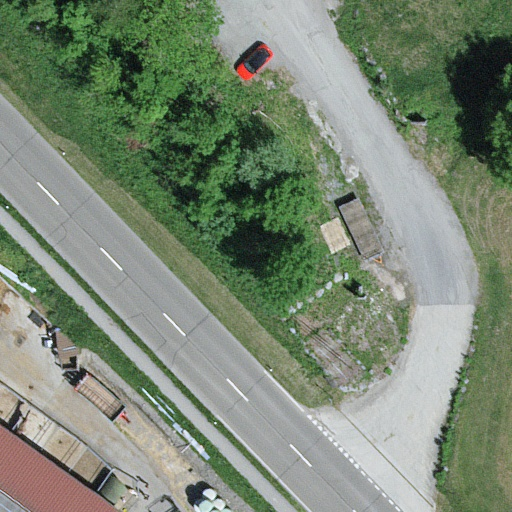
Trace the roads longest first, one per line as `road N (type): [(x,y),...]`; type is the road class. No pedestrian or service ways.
road 1 (track): [(275,0),(426,236),(438,303),(432,383),(331,486)]
road 2 (primary): [(356,511),(0,144)]
